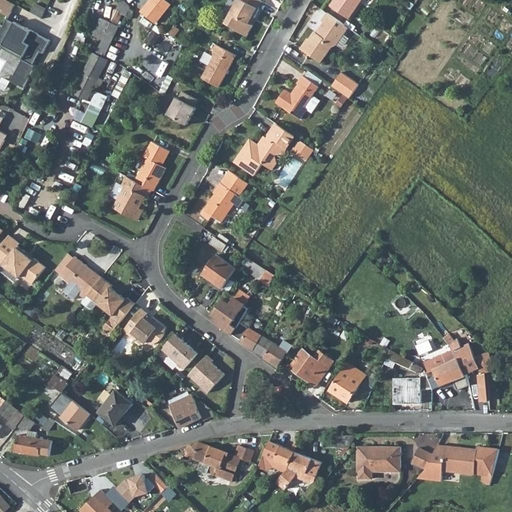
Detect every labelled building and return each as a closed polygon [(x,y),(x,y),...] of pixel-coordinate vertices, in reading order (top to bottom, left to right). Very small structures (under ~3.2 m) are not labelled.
[(8,1),(6,0),(0,0),(0,10),(3,12),(4,9),(8,1)] [(171,5),(164,0),(152,0),(142,12),(156,24),(171,5)] [(262,3),(257,0),(238,0),(225,25),(235,30),(235,31),(247,37),(253,27),(250,26),(248,25),(252,18),(254,19),(260,9),(258,8),(262,3)] [(336,0),(331,8),(350,20),(364,0),(336,0)] [(10,18),(17,5),(8,1),(4,9),(3,12),(2,14),(10,18)] [(48,9),(37,3),(32,13),(43,19),(47,10),(48,9)] [(112,21),(104,17),(95,35),(105,40),(99,52),(107,57),(112,46),(113,44),(112,43),(116,34),(114,33),(124,12),(118,8),(112,21)] [(350,30),(328,15),(327,14),(321,23),(324,25),(317,35),(315,34),(310,42),(308,41),(301,51),(324,67),(336,51),(338,47),(350,30)] [(1,23),(0,24),(0,41),(27,55),(13,82),(27,89),(38,68),(35,66),(42,52),(46,54),(53,40),(10,18),(6,26),(1,23)] [(237,57),(218,46),(213,54),(215,59),(203,78),(219,88),(237,57)] [(84,73),(83,74),(75,91),(92,101),(93,101),(103,80),(100,77),(101,74),(108,60),(95,53),(90,62),(84,73)] [(307,75),(321,84),(325,79),(310,70),(307,75)] [(334,87),(351,100),(361,85),(344,73),(334,87)] [(172,77),(167,74),(159,90),(163,93),(172,77)] [(321,91),(305,80),(299,87),(301,89),(292,100),(287,96),(279,107),(303,124),(310,115),(315,119),(324,107),(314,100),(321,91)] [(200,101),(185,92),(181,99),(179,98),(170,116),(188,126),(198,108),(196,107),(200,101)] [(0,151),(9,136),(0,130),(0,129),(6,118),(0,114),(0,151)] [(295,136),(277,124),(268,140),(264,145),(258,147),(248,141),(233,161),(254,175),(262,163),(272,170),(278,162),(276,155),(284,153),(295,136)] [(40,126),(34,138),(44,143),(51,132),(40,126)] [(298,140),(291,151),(307,162),(314,151),(298,140)] [(153,189),(154,190),(167,168),(163,165),(171,151),(155,142),(146,156),(149,158),(136,180),(153,189)] [(13,143),(6,157),(13,161),(19,150),(20,147),(13,143)] [(233,172),(229,177),(248,190),(251,185),(233,172)] [(136,180),(127,175),(121,185),(126,188),(115,208),(137,220),(143,209),(139,207),(145,196),(148,198),(153,189),(136,180)] [(229,177),(224,185),(243,197),(248,190),(229,177)] [(243,197),(224,185),(219,192),(220,192),(208,210),(225,222),(237,206),(242,210),(247,202),(242,199),(243,197)] [(212,241),(224,250),(229,244),(216,235),(212,241)] [(11,236),(0,249),(0,261),(6,266),(7,263),(23,276),(25,274),(36,283),(48,267),(36,257),(34,260),(26,254),(28,251),(21,245),(21,244),(11,236)] [(90,295),(105,276),(98,270),(96,273),(88,266),(90,264),(79,255),(77,257),(71,252),(58,269),(65,274),(64,275),(83,290),(81,293),(88,298),(90,295)] [(237,269),(219,255),(205,274),(223,288),(237,269)] [(269,272),(253,261),(247,269),(246,270),(262,281),(263,280),(269,272)] [(90,264),(88,266),(96,273),(98,270),(90,264)] [(275,276),(269,272),(263,280),(269,284),(275,276)] [(116,285),(105,276),(90,295),(100,303),(115,314),(112,318),(113,319),(121,325),(138,303),(130,297),(128,298),(114,287),(116,285)] [(85,302),(95,310),(100,303),(90,295),(88,298),(85,302)] [(225,300),(215,315),(225,322),(225,323),(222,326),(229,331),(234,334),(237,329),(231,325),(235,320),(235,319),(248,301),(239,295),(232,305),(225,300)] [(151,313),(145,308),(127,331),(139,341),(141,338),(148,343),(150,340),(156,344),(162,342),(167,336),(169,327),(156,317),(155,318),(152,322),(147,318),(150,314),(151,313)] [(338,326),(342,321),(323,310),(321,309),(318,313),(338,326)] [(121,325),(113,319),(106,329),(108,330),(107,331),(110,334),(111,333),(113,335),(121,325)] [(239,342),(276,363),(280,366),(288,353),(289,353),(293,347),(294,347),(287,342),(282,349),(241,323),(235,320),(231,325),(237,329),(234,334),(236,335),(237,336),(241,339),(240,340),(239,342)] [(179,332),(164,349),(186,368),(200,353),(184,339),(185,337),(179,332)] [(450,345),(455,340),(450,334),(444,338),(450,345)] [(467,374),(479,368),(480,373),(479,376),(482,401),(489,400),(486,372),(484,354),(476,356),(468,343),(461,347),(459,344),(451,347),(454,350),(456,353),(458,357),(467,374)] [(316,356),(304,347),(302,349),(296,344),(294,347),(293,347),(289,353),(289,354),(296,359),(291,366),(318,384),(330,366),(328,365),(333,359),(321,350),(316,356)] [(420,373),(425,369),(390,349),(386,357),(415,374),(420,373)] [(469,386),(467,374),(458,357),(456,353),(454,350),(426,362),(429,371),(434,369),(442,386),(453,381),(457,391),(469,386)] [(486,372),(496,371),(494,352),(484,354),(486,372)] [(207,355),(189,375),(209,393),(226,375),(212,362),(214,361),(207,355)] [(350,361),(330,390),(348,402),(360,385),(365,388),(365,389),(371,393),(377,380),(350,361)] [(66,382),(71,375),(62,369),(57,375),(66,382)] [(68,384),(66,382),(57,375),(55,374),(53,376),(49,383),(62,393),(68,384)] [(78,431),(91,415),(62,393),(49,383),(37,375),(33,379),(69,406),(61,416),(78,431)] [(421,378),(394,378),(394,403),(421,403),(421,389),(433,389),(428,376),(421,376),(421,378)] [(134,404),(118,391),(101,412),(117,425),(134,404)] [(169,402),(182,428),(202,418),(204,422),(216,415),(214,409),(202,401),(196,404),(195,400),(190,391),(169,402)] [(5,415),(8,419),(18,426),(19,426),(26,414),(7,400),(0,409),(5,415)] [(53,419),(57,413),(47,405),(42,411),(51,418),(53,419)] [(30,431),(37,422),(31,418),(26,414),(19,426),(24,429),(25,428),(30,431)] [(49,431),(56,421),(53,419),(51,418),(44,427),(49,431)] [(18,435),(15,452),(40,456),(41,454),(51,456),(53,441),(18,435)] [(357,435),(331,436),(328,446),(339,446),(334,453),(347,453),(349,450),(352,446),(354,441),(355,439),(357,435)] [(297,452),(270,441),(265,455),(292,466),(297,452)] [(235,454),(229,452),(200,443),(192,445),(189,446),(185,456),(202,461),(200,469),(208,472),(209,471),(239,481),(240,479),(239,478),(245,460),(250,461),(254,451),(239,446),(235,454)] [(476,450),(453,447),(453,445),(437,443),(433,452),(428,465),(427,466),(418,476),(441,479),(442,469),(466,472),(490,475),(497,456),(499,448),(492,447),(477,445),(476,450)] [(360,470),(360,478),(373,478),(373,471),(400,471),(400,447),(359,447),(359,470),(360,470)] [(418,447),(413,461),(427,466),(428,465),(433,452),(418,447)] [(292,466),(289,474),(278,484),(286,487),(297,477),(312,483),(315,481),(322,462),(297,452),(292,466)] [(292,466),(265,455),(261,467),(260,468),(270,472),(277,469),(289,474),(292,466)] [(128,477),(118,487),(132,500),(136,496),(152,492),(146,472),(128,477)] [(163,492),(170,486),(156,472),(149,477),(159,488),(163,492)] [(79,509),(81,511),(110,511),(106,508),(112,503),(99,490),(79,509)] [(0,511),(4,511),(11,506),(0,493),(0,511)]
